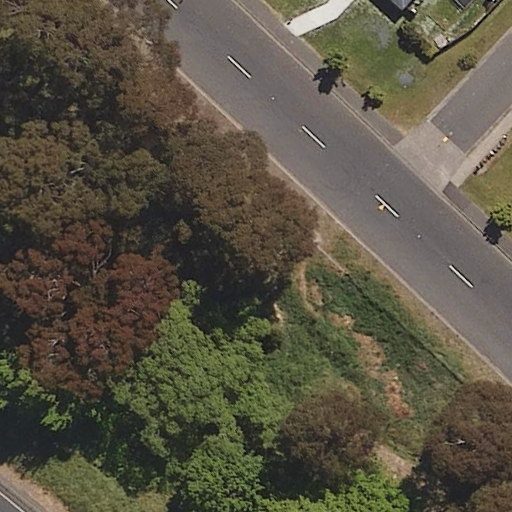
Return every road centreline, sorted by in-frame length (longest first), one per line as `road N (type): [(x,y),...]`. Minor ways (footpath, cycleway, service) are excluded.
road 1 (residential): [(172,0),(385,203)]
road 2 (residential): [(385,203),(511,66)]
road 3 (residential): [(385,203),(511,322)]
